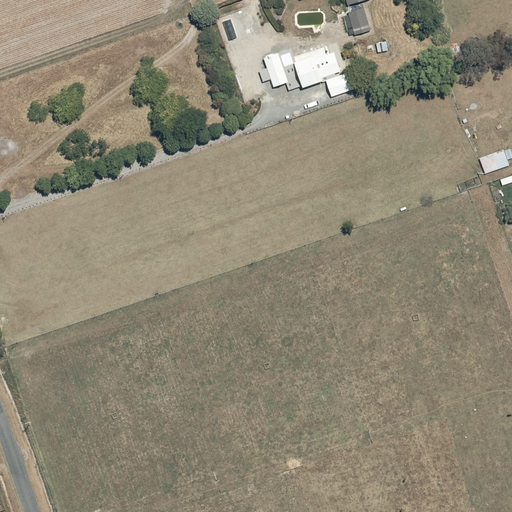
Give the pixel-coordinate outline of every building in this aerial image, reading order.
[(364,8),(347,13),(353,35),(370,30),(364,8)] [(387,40),(375,42),(377,52),(389,50),(387,40)] [(325,79),(315,49),(296,55),(299,65),(286,69),(292,89),(325,79)] [(352,90),(347,73),(325,80),(330,97),(352,90)] [(479,158),(484,174),(509,165),(507,159),(511,157),(511,152),(510,148),(497,153),(496,151),(479,158)] [(511,174),(499,179),(501,186),(511,182),(511,174)]
